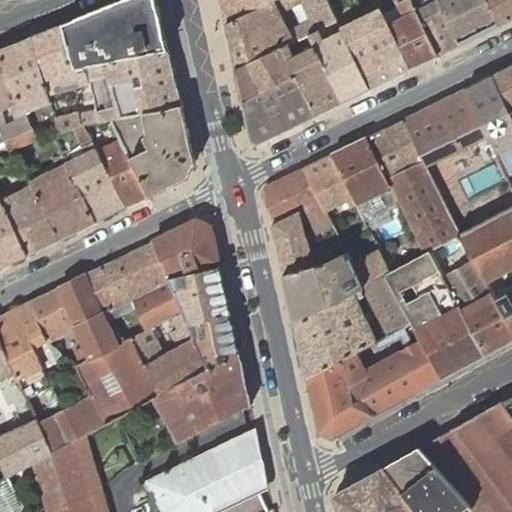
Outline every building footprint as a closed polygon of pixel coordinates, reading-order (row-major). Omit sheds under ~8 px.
[(85,14),(64,24),(77,69),(112,62),(121,60),(169,50),(157,0),(121,0),(109,5),(85,14)] [(221,0),(227,25),(276,0),(221,0)] [(328,0),(276,0),(227,25),(237,71),(283,48),(289,45),(305,37),(310,35),(316,32),(338,21),(328,0)] [(411,69),(437,56),(416,10),(412,1),(411,0),(398,0),(405,16),(389,24),(411,69)] [(437,56),(460,45),(438,0),(429,0),(431,3),(416,10),(437,56)] [(438,0),(460,45),(501,25),(488,0),(438,0)] [(511,0),(488,0),(501,25),(511,19),(511,0)] [(371,89),(411,69),(389,24),(384,15),(378,18),(382,27),(355,41),(350,31),(344,34),(371,89)] [(322,43),(343,32),(338,21),(316,32),(322,43)] [(64,24),(32,37),(49,93),(57,91),(55,85),(79,77),(77,69),(64,24)] [(344,102),(371,89),(344,34),(343,32),(322,43),(316,32),(310,35),(316,45),(344,102)] [(311,48),(316,45),(310,35),(305,37),(311,48)] [(0,50),(26,112),(51,102),(49,93),(32,37),(0,50)] [(289,45),(283,48),(286,53),(292,50),(289,45)] [(317,115),(344,102),(316,45),(311,48),(289,59),(297,74),(317,115)] [(283,48),(237,71),(244,102),(297,74),(289,59),(286,53),(283,48)] [(0,127),(9,149),(14,146),(36,137),(26,112),(0,50),(0,127)] [(112,62),(77,69),(79,77),(81,85),(110,77),(117,104),(96,109),(100,121),(111,119),(182,105),(169,50),(121,60),(112,62)] [(511,66),(493,76),(511,116),(511,66)] [(258,143),(317,115),(297,74),(244,102),(253,141),(258,143)] [(511,116),(493,76),(466,89),(508,177),(511,175),(511,116)] [(55,85),(57,91),(81,85),(79,77),(55,85)] [(460,234),(511,205),(511,185),(508,177),(466,89),(440,102),(403,120),(460,234)] [(189,133),(182,105),(111,119),(122,139),(150,196),(189,176),(196,162),(189,133)] [(96,108),(79,112),(84,124),(100,121),(96,109),(96,108)] [(56,116),(61,133),(75,127),(84,124),(79,112),(56,116)] [(425,254),(429,251),(460,234),(403,120),(384,130),(368,137),(400,203),(425,254)] [(75,127),(84,145),(93,141),(84,124),(75,127)] [(400,203),(368,137),(332,155),(352,197),(364,220),(400,203)] [(98,152),(126,207),(150,196),(122,139),(112,144),(109,146),(98,152)] [(67,164),(95,222),(126,207),(98,152),(93,141),(84,145),(87,153),(67,164)] [(27,172),(59,239),(95,222),(67,164),(62,153),(54,157),(59,168),(37,178),(32,167),(26,170),(27,172)] [(332,155),(305,168),(325,210),(331,207),(352,197),(332,155)] [(265,191),(273,225),(298,213),(303,210),(314,233),(333,224),(328,215),(325,210),(305,168),(267,187),(265,191)] [(0,197),(27,255),(59,239),(27,172),(19,176),(28,196),(12,203),(6,191),(0,193),(0,197)] [(0,267),(0,268),(27,255),(0,197),(0,267)] [(511,266),(511,205),(460,234),(486,280),(511,266)] [(273,225),(284,275),(322,265),(318,248),(315,247),(307,249),(303,230),(298,213),(273,225)] [(197,220),(154,241),(171,280),(193,273),(199,272),(220,266),(211,226),(197,220)] [(340,257),(347,254),(345,250),(335,231),(329,234),(340,257)] [(154,241),(117,259),(139,309),(148,328),(152,326),(166,320),(181,348),(198,339),(191,325),(171,280),(154,241)] [(363,288),(386,275),(391,273),(381,253),(380,251),(373,255),(356,263),(352,266),(363,288)] [(421,338),(443,378),(486,354),(462,311),(459,304),(440,315),(428,293),(409,303),(403,292),(440,271),(429,251),(425,254),(391,273),(386,275),(421,338)] [(359,290),(363,288),(352,266),(351,262),(347,254),(340,257),(335,260),(330,262),(328,263),(322,265),(284,275),(295,323),(349,295),(353,293),(359,290)] [(117,259),(80,277),(98,316),(102,314),(130,301),(134,310),(134,311),(139,309),(117,259)] [(171,280),(191,325),(231,314),(220,266),(199,272),(202,285),(197,287),(193,273),(171,280)] [(199,272),(193,273),(197,287),(202,285),(199,272)] [(355,354),(307,379),(311,393),(320,432),(333,439),(376,415),(422,390),(443,378),(421,338),(386,275),(363,288),(399,355),(365,373),(355,354)] [(66,410),(41,424),(54,452),(86,435),(119,417),(155,398),(161,395),(132,337),(127,339),(119,333),(113,336),(107,323),(102,314),(98,316),(80,277),(66,284),(84,322),(79,325),(93,357),(77,365),(93,395),(66,410)] [(66,284),(30,301),(48,340),(79,325),(84,322),(66,284)] [(363,297),(359,290),(353,293),(357,300),(363,297)] [(511,290),(496,299),(511,326),(511,290)] [(486,354),(511,340),(511,326),(496,299),(493,294),(493,292),(462,311),(486,354)] [(355,354),(372,345),(349,295),(295,323),(307,379),(355,354)] [(30,301),(0,316),(0,336),(16,370),(28,397),(54,385),(51,380),(63,374),(56,360),(62,352),(48,340),(30,301)] [(102,314),(107,323),(113,320),(134,310),(130,301),(102,314)] [(231,314),(191,325),(198,339),(210,369),(240,353),(231,314)] [(113,336),(119,333),(113,320),(107,323),(113,336)] [(148,328),(132,337),(161,395),(210,369),(198,339),(181,348),(169,354),(167,355),(152,326),(148,328)] [(0,336),(0,378),(16,370),(0,336)] [(210,369),(161,395),(155,398),(179,442),(205,428),(251,404),(240,353),(210,369)] [(511,397),(502,403),(511,416),(511,397)] [(474,511),(511,511),(511,416),(502,403),(418,449),(472,509),(474,511)] [(0,456),(8,474),(9,475),(34,463),(34,462),(54,452),(41,424),(38,418),(0,435),(0,456)] [(269,484),(256,427),(146,480),(161,511),(224,511),(262,494),(269,484)] [(48,510),(45,511),(96,511),(94,503),(104,500),(101,489),(91,492),(78,447),(88,444),(86,435),(54,452),(34,462),(34,463),(48,510)] [(101,489),(88,444),(78,447),(91,492),(101,489)] [(417,511),(467,511),(472,509),(418,449),(384,468),(417,511)] [(334,497),(337,511),(417,511),(384,468),(335,494),(334,497)] [(0,478),(0,509),(1,511),(29,511),(9,475),(8,474),(0,478)] [(96,511),(108,511),(104,500),(94,503),(96,511)]
